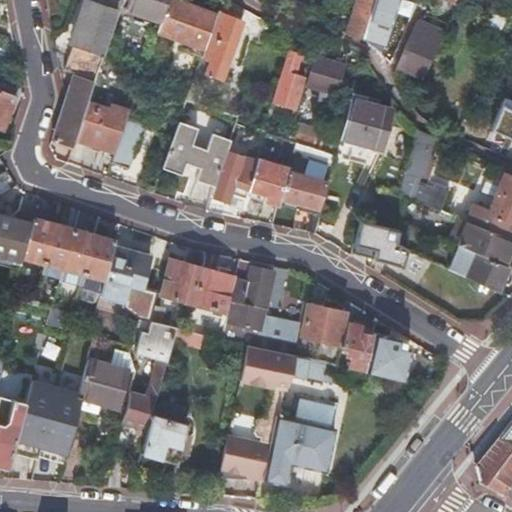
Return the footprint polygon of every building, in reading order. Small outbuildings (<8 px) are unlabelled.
[(121,2),(114,0),(86,0),(72,42),(73,43),(69,55),(99,66),(121,2)] [(166,0),(128,0),(125,8),(160,20),(166,0)] [(199,54),(214,13),(188,4),(177,0),(166,0),(160,20),(156,30),(189,42),(186,49),(199,54)] [(239,19),(243,7),(230,0),(217,0),(214,10),(239,19)] [(374,0),(355,0),(346,29),(363,35),(364,32),(374,0)] [(455,0),(457,1),(456,0),(374,0),(364,32),(384,38),(394,0),(455,0)] [(239,19),(214,10),(214,13),(199,54),(199,56),(207,60),(203,72),(212,76),(211,80),(217,82),(219,77),(220,78),(240,19),(239,19)] [(504,32),(511,17),(498,11),(491,26),(504,32)] [(395,69),(422,81),(442,34),(431,28),(432,25),(417,19),(395,69)] [(299,55),(288,52),(270,110),(276,112),(279,105),(293,109),(303,78),(292,75),(299,55)] [(99,66),(69,55),(64,69),(75,72),(52,136),(73,143),(74,137),(87,102),(99,66)] [(343,65),(314,56),(305,86),(329,93),(327,98),(333,100),(343,65)] [(0,127),(3,128),(15,96),(0,89),(0,127)] [(511,101),(502,96),(488,128),(511,138),(511,101)] [(389,109),(347,97),(337,137),(379,149),(389,109)] [(74,137),(113,152),(128,111),(111,105),(109,110),(87,102),(74,137)] [(144,122),(127,116),(110,162),(128,168),(144,122)] [(177,120),(161,168),(181,175),(185,162),(199,167),(195,179),(214,186),(226,151),(230,138),(212,132),(205,151),(191,146),(197,127),(177,120)] [(272,135),(282,138),(286,126),(276,123),(272,135)] [(431,136),(416,129),(398,196),(415,202),(421,178),(428,179),(433,157),(426,155),(431,136)] [(315,137),(290,130),(288,140),(294,142),(312,147),(315,137)] [(302,175),(286,171),(279,198),(277,205),(295,210),(297,203),(316,208),(324,182),(321,181),(325,165),(329,166),(332,154),(312,147),(294,142),(290,154),(307,159),(302,175)] [(245,196),(257,158),(257,157),(252,155),(251,160),(226,151),(214,186),(211,194),(225,199),(227,207),(240,211),(245,196)] [(277,205),(279,198),(286,171),(287,168),(257,158),(245,196),(277,205)] [(490,172),(482,193),(494,198),(503,176),(490,172)] [(473,205),(466,223),(511,240),(511,237),(511,178),(503,175),(503,176),(494,198),(489,211),(473,205)] [(399,220),(402,209),(371,202),(367,222),(397,229),(399,220)] [(316,208),(297,203),(295,210),(314,216),(316,208)] [(0,214),(0,252),(20,259),(21,254),(29,223),(0,214)] [(31,216),(29,223),(21,254),(41,260),(51,222),(31,216)] [(466,223),(457,219),(448,241),(456,244),(501,264),(511,240),(466,223)] [(397,229),(367,222),(359,220),(352,252),(401,265),(406,246),(394,240),(397,229)] [(73,229),(51,222),(41,260),(38,272),(59,278),(73,229)] [(92,234),(73,229),(59,278),(59,279),(74,283),(78,284),(78,283),(82,272),(92,234)] [(113,240),(92,234),(82,272),(103,277),(112,245),(113,240)] [(510,268),(511,263),(511,240),(501,264),(506,266),(510,268)] [(501,264),(456,244),(446,266),(499,292),(504,280),(500,278),(506,266),(501,264)] [(99,289),(98,293),(120,300),(122,294),(134,299),(148,256),(112,245),(103,277),(99,289)] [(190,304),(200,268),(169,259),(159,295),(190,304)] [(250,261),(238,259),(235,272),(234,276),(246,279),(249,264),(250,261)] [(246,344),(245,347),(291,355),(294,343),(295,343),(299,322),(262,314),(272,270),(249,264),(246,279),(234,276),(228,298),(231,299),(226,320),(222,326),(219,338),(246,344)] [(232,277),(200,268),(190,304),(221,313),(232,277)] [(82,272),(78,283),(99,289),(103,277),(82,272)] [(74,283),(59,279),(57,285),(72,289),(74,283)] [(342,310),(305,303),(299,335),(339,343),(344,321),(340,320),(342,310)] [(67,312),(50,307),(45,322),(63,327),(67,312)] [(346,365),(362,369),(371,333),(356,330),(357,324),(344,321),(339,343),(335,363),(346,365)] [(174,328),(158,324),(154,335),(140,331),(134,352),(157,359),(151,383),(147,382),(142,396),(128,392),(127,402),(120,423),(121,423),(112,457),(127,461),(135,432),(144,435),(145,430),(150,413),(171,339),(174,328)] [(195,333),(174,328),(171,339),(192,345),(195,333)] [(388,335),(372,331),(371,333),(362,369),(400,377),(400,378),(407,349),(395,346),(397,338),(388,336),(388,335)] [(226,434),(216,477),(244,478),(260,479),(261,477),(265,458),(273,415),(276,416),(289,376),(293,356),(291,355),(245,347),(237,381),(268,387),(262,418),(258,417),(254,420),(251,432),(254,436),(258,437),(257,441),(226,434)] [(113,349),(109,365),(128,370),(133,372),(134,370),(129,353),(113,349)] [(293,356),(289,376),(302,378),(303,377),(321,380),(322,374),(325,361),(293,356)] [(77,393),(76,397),(80,398),(99,403),(118,408),(128,370),(109,365),(86,359),(85,365),(77,393)] [(346,365),(335,363),(325,361),(322,374),(343,378),(346,365)] [(25,404),(15,440),(40,447),(56,388),(31,381),(25,404)] [(77,393),(56,388),(40,447),(65,454),(77,409),(80,398),(76,397),(77,393)] [(80,398),(77,409),(96,415),(99,403),(80,398)] [(0,466),(7,469),(11,453),(15,440),(25,404),(12,401),(7,422),(1,425),(0,425),(0,466)] [(144,435),(131,478),(149,483),(157,458),(174,463),(184,423),(150,413),(145,430),(144,435)] [(265,458),(261,477),(284,482),(288,463),(322,469),(331,427),(276,416),(273,415),(265,458)] [(511,425),(501,439),(511,445),(511,425)] [(511,445),(501,439),(478,467),(481,481),(511,498),(511,445)] [(40,447),(15,440),(11,453),(36,460),(37,457),(40,447)] [(40,447),(37,457),(62,464),(65,454),(40,447)]
